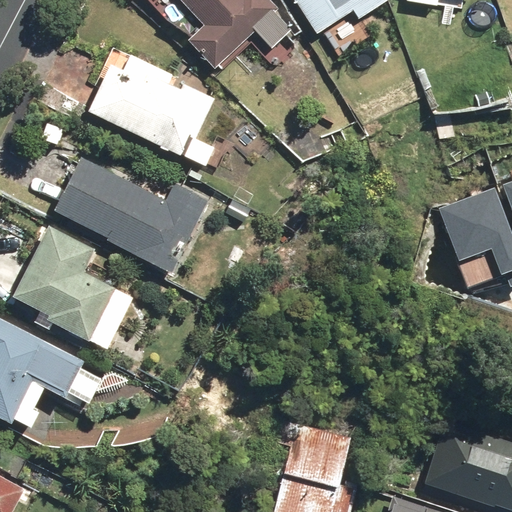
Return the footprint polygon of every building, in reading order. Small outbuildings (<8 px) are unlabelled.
[(183,0),(204,23),(187,37),(215,69),(258,32),(271,46),(292,27),(267,0),(183,0)] [(297,0),(317,33),(356,9),(358,14),(380,0),(297,0)] [(121,49),(92,107),(206,165),(215,147),(198,139),(219,98),(121,49)] [(451,104),(434,110),(443,137),(461,131),(451,104)] [(83,153),(54,208),(174,272),(212,199),(176,179),(166,197),(83,153)] [(511,180),(502,184),(511,209),(511,180)] [(511,230),(496,186),(437,207),(467,289),(506,275),(510,287),(511,286),(511,230)] [(56,223),(15,293),(90,337),(119,286),(87,267),(98,248),(56,223)] [(102,371),(0,315),(0,410),(31,427),(42,407),(37,404),(51,380),(87,400),(102,371)] [(344,483),(352,432),(274,419),(258,511),(354,511),(359,485),(344,483)] [(511,511),(511,442),(444,420),(422,484),(426,486),(423,493),(481,511),(511,511)] [(12,511),(26,486),(0,471),(0,511),(12,511)] [(450,511),(395,493),(388,511),(450,511)]
